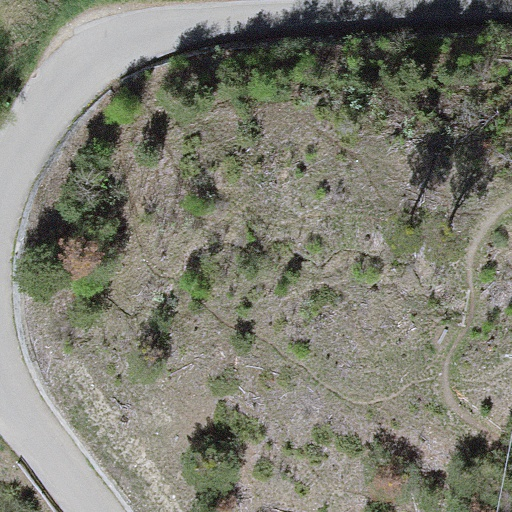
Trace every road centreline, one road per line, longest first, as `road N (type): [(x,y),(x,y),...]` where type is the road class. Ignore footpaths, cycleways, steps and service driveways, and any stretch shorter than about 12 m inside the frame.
road 1 (residential): [(0,200),(55,101),(94,54),(150,28),(264,11),(511,3)]
road 2 (residential): [(96,511),(0,388)]
